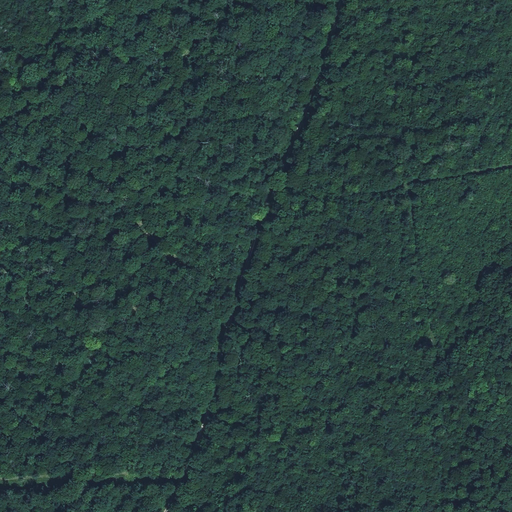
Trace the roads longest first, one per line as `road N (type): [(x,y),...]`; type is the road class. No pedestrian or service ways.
road 1 (track): [(185,474),(268,203)]
road 2 (track): [(268,203),(334,29)]
